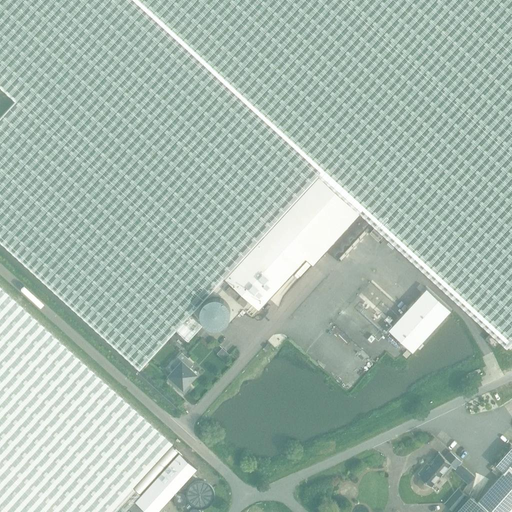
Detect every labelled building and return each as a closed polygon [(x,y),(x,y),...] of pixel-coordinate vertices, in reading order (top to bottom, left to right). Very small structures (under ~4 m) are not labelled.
[(511,0),(0,0),(0,86),(15,100),(0,116),(0,242),(139,370),(140,371),(177,330),(188,340),(202,325),(192,315),(225,278),(320,175),(321,176),(361,213),(327,250),(337,260),(372,222),(500,341),(507,348),(511,342),(511,0)] [(320,175),(225,278),(259,309),(259,310),(259,309),(260,309),(306,259),(313,265),(327,250),(361,213),(321,176),(320,175)] [(229,286),(225,291),(234,299),(238,294),(229,286)] [(451,310),(427,288),(388,329),(412,351),(451,310)] [(124,511),(130,505),(131,506),(134,502),(179,453),(180,452),(0,289),(0,511),(124,511)] [(240,296),(236,301),(243,307),(247,303),(240,296)] [(485,339),(495,347),(499,343),(490,334),(485,339)] [(196,374),(189,368),(193,364),(182,353),(172,364),(176,367),(168,375),(178,384),(175,387),(183,394),(191,386),(188,383),(196,374)] [(467,499),(455,511),(509,511),(511,510),(511,446),(511,445),(494,464),(503,472),(477,501),(471,511),(461,511),(467,499)] [(145,511),(157,511),(196,469),(179,453),(134,502),(145,511)] [(423,467),(417,474),(419,475),(419,476),(421,478),(418,481),(418,484),(418,486),(420,487),(422,488),(424,489),(426,488),(429,485),(431,487),(440,476),(442,478),(451,467),(449,465),(450,464),(439,453),(425,469),(423,467)] [(455,470),(454,472),(468,485),(475,477),(460,464),(455,470)] [(458,488),(445,503),(453,511),(467,496),(458,488)] [(145,511),(134,502),(131,506),(128,509),(131,511),(145,511)]
